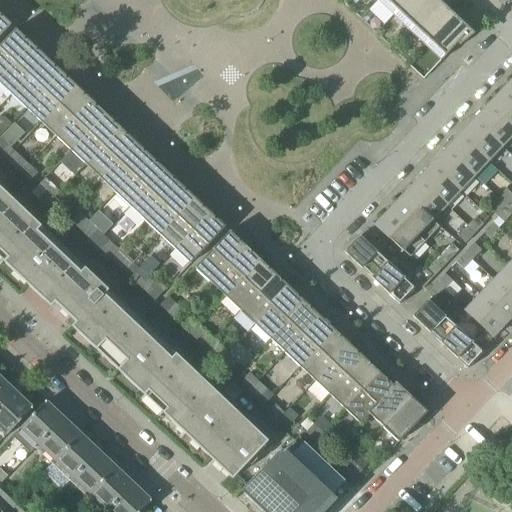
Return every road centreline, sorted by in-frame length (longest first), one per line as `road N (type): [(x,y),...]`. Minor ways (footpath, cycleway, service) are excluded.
road 1 (residential): [(468,403),(312,261),(511,48)]
road 2 (residential): [(207,511),(0,317)]
road 3 (residential): [(369,511),(468,403)]
